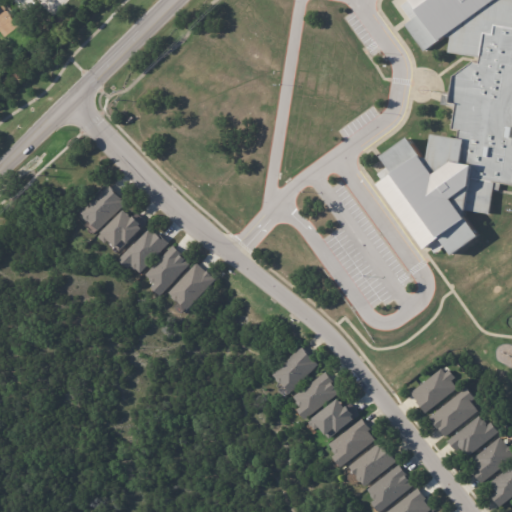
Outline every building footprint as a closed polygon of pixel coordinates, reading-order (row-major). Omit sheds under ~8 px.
[(511,0),(511,182),(494,180),(489,212),(468,209),(467,216),(469,219),(469,220),(481,237),(455,256),(446,245),(435,253),(431,247),(427,250),(380,186),(386,182),(379,172),(389,165),(383,157),(410,138),(425,158),(430,158),(434,134),(458,138),(459,130),(453,128),(456,105),(442,104),(444,93),(451,94),(455,75),(473,61),(480,62),(481,55),(448,50),(451,33),(440,41),(440,40),(425,50),(406,23),(412,19),(402,4),(407,0),(511,0)] [(112,187),(117,192),(116,193),(124,201),(127,204),(104,227),(104,228),(100,232),(91,223),(89,223),(86,220),(86,218),(82,221),(79,217),(111,186),(112,187)] [(132,218),(134,220),(139,215),(150,225),(144,230),(145,231),(130,246),(128,245),(126,247),(124,246),(120,250),(111,241),(107,245),(100,238),(105,233),(106,234),(127,212),(132,218)] [(158,235),(160,237),(161,236),(171,245),(142,275),(138,271),(136,271),(133,268),(131,271),(121,261),(151,229),(156,234),(157,234),(158,235)] [(176,248),(183,255),(182,257),(192,266),(163,298),(153,289),(156,286),(152,283),(152,281),(147,277),(175,247),(176,248)] [(200,266),(218,282),(190,313),(181,305),(182,304),(181,303),(179,303),(176,301),(176,299),(172,295),(198,265),(200,266)] [(305,348),(317,360),(316,360),(320,364),(294,392),(285,383),(283,383),(280,381),(280,378),(276,374),(303,346),(305,348)] [(421,405),(419,402),(420,401),(413,393),(443,368),(447,373),(451,370),(457,378),(453,381),(459,388),(428,413),(421,405)] [(328,374),(335,381),(334,382),(338,388),(337,389),(340,392),(316,412),(317,413),(308,420),(300,410),(303,408),(300,404),(300,401),(297,397),(327,372),(328,374)] [(447,434),(441,427),(440,428),(436,422),(432,417),(468,388),(477,398),(473,401),(480,411),(449,436),(447,434)] [(346,406),(347,408),(352,404),(361,415),(340,433),(340,432),(332,439),(328,435),(329,434),(322,426),(317,430),(311,423),(340,399),(346,406)] [(465,449),(464,448),(459,452),(458,450),(450,441),(481,416),(485,420),(486,420),(490,425),(493,422),(501,432),(474,454),(475,454),(472,456),(467,450),(466,451),(465,449)] [(365,419),(373,428),(370,431),(378,440),(344,467),(336,457),(339,454),(336,451),(336,448),(333,444),(364,418),(365,419)] [(504,439),(510,446),(511,447),(511,461),(484,484),(476,473),(481,468),(479,466),(480,465),(475,459),(502,437),(504,439)] [(391,451),(399,461),(369,485),(365,481),(364,482),(360,477),(357,480),(352,474),(353,473),(351,470),(354,468),(353,466),(382,442),(385,446),(386,446),(391,451)] [(402,467),(408,475),(407,476),(411,481),(410,482),(415,487),(383,511),(381,511),(374,503),(377,501),(374,498),(374,494),(370,490),(401,465),(402,467)] [(511,499),(503,507),(493,496),(499,491),(497,488),(498,487),(493,482),(511,466),(511,499)] [(420,490),(428,500),(425,502),(433,511),(431,511),(391,511),(419,489),(420,490)]
